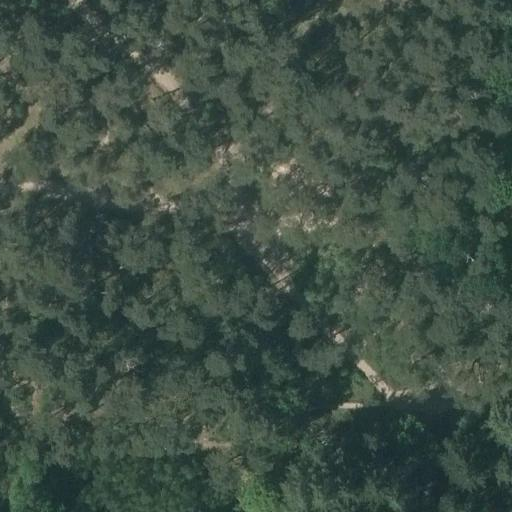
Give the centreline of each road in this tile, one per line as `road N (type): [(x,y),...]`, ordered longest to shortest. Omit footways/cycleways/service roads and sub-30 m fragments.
road 1 (track): [(364,373),(248,220),(215,136),(71,0)]
road 2 (unknown): [(0,381),(192,405),(303,392),(364,373)]
road 3 (track): [(239,195),(250,135),(334,0)]
road 4 (track): [(432,511),(416,413),(364,373)]
road 5 (unknown): [(364,373),(451,348),(511,311)]
